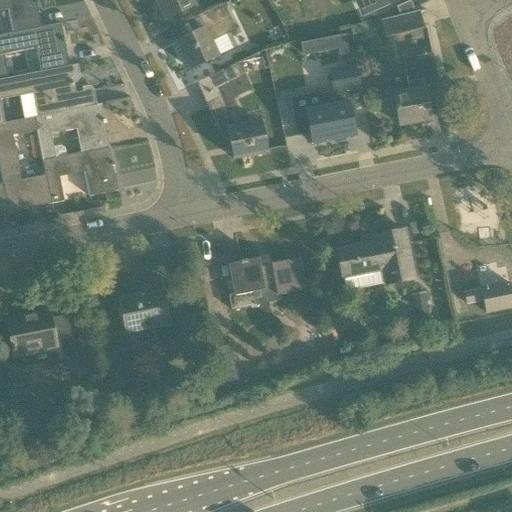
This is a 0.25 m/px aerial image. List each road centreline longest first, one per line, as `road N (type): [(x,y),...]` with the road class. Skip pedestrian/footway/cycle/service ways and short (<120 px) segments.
road 1 (primary): [(511,411),(160,511)]
road 2 (residential): [(183,217),(511,146)]
road 3 (residential): [(183,217),(164,127),(106,0)]
road 4 (primary): [(299,511),(511,451)]
road 5 (residential): [(0,253),(183,217)]
road 6 (residential): [(463,17),(511,138)]
